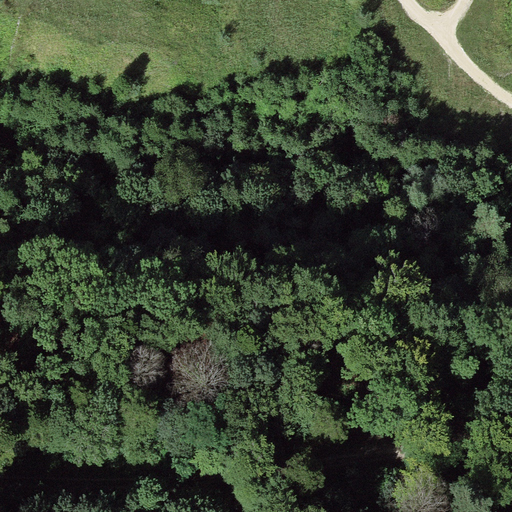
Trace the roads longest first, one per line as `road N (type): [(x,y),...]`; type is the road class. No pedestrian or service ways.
road 1 (track): [(0,457),(247,468),(511,436)]
road 2 (track): [(511,401),(412,360),(321,277)]
road 3 (track): [(406,0),(478,78),(511,99)]
